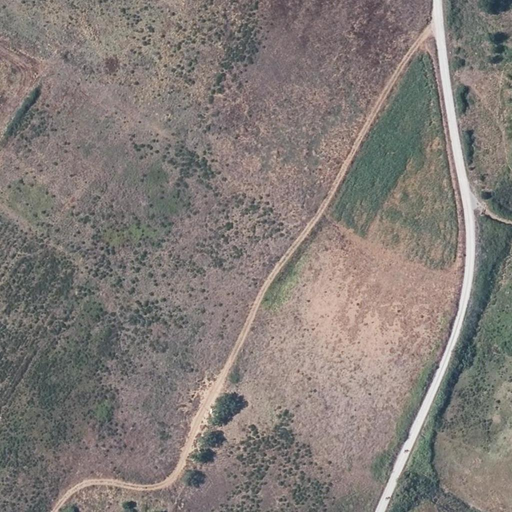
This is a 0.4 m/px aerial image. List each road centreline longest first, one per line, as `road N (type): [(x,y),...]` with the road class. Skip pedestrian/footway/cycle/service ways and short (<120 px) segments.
road 1 (track): [(56,511),(83,480),(170,485),(270,281),(392,74),(439,23)]
road 2 (track): [(381,511),(449,344),(469,256),(437,0)]
